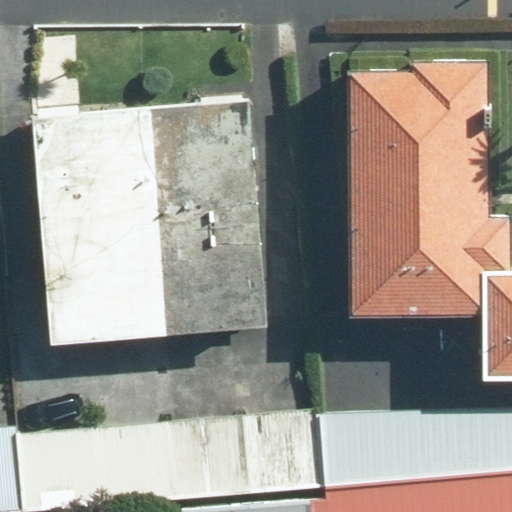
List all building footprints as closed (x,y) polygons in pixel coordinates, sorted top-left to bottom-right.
[(511,213),(487,213),(491,80),(491,68),(422,66),(422,78),(366,77),(360,307),(485,311),(483,371),(511,372),(511,213)] [(259,105),(43,119),(58,343),(274,329),(259,105)] [(322,490),(511,474),(511,408),(313,414),(322,490)] [(18,432),(24,511),(322,490),(313,414),(313,409),(18,432)] [(0,511),(14,511),(24,511),(18,432),(17,427),(0,427),(0,511)] [(311,511),(511,511),(511,474),(322,490),(323,498),(310,499),(311,511)] [(311,511),(310,499),(181,510),(181,511),(311,511)]
